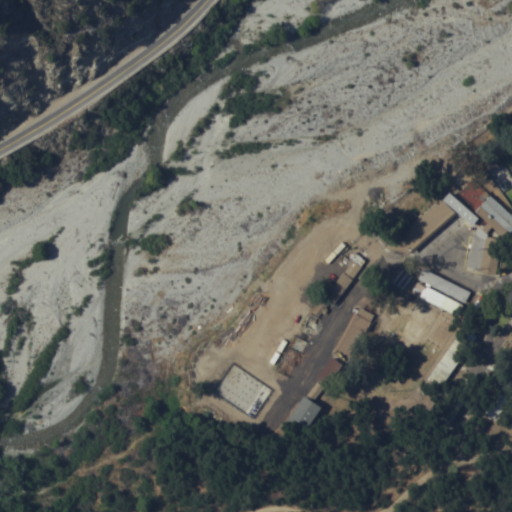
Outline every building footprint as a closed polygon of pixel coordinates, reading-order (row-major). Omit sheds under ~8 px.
[(479,217),(472,224),(443,198),(450,190),(479,217)] [(480,225),(483,227),(488,221),(476,210),(490,194),(511,213),(511,228),(505,237),(492,226),(487,231),(489,233),(487,235),(502,238),(495,274),(480,271),(480,268),(466,265),(472,234),(480,225)] [(457,212),(411,251),(410,250),(408,251),(388,248),(385,245),(441,197),(457,212)] [(382,228),(391,238),(384,245),(375,236),(382,228)] [(348,266),(342,262),(346,256),(348,258),(354,250),(366,259),(333,305),(323,297),(343,270),(344,271),(348,266)] [(470,290),(465,301),(418,278),(423,267),(470,290)] [(323,298),(329,303),(326,306),(329,308),(324,313),(322,311),(319,315),(313,310),(323,298)] [(356,312),(360,305),(372,312),(348,354),(335,347),(355,311),(356,312)] [(465,326),(477,335),(444,381),(431,372),(465,326)] [(333,356),(343,364),(326,384),(316,376),(333,356)] [(445,431),(432,421),(466,376),(479,386),(464,405),(445,431)] [(306,394),(317,380),(324,385),(313,400),(306,394)] [(511,403),(491,419),(479,403),(505,383),(511,392),(511,403)] [(304,395),(321,407),(303,434),(286,422),(304,395)]
